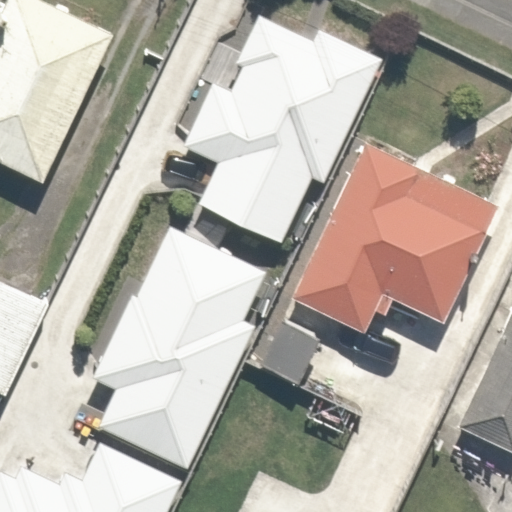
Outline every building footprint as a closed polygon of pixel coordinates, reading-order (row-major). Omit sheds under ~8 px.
[(0,154),(45,176),(116,28),(58,0),(6,0),(0,14),(0,154)] [(185,141),(221,156),(201,198),(284,237),(315,173),(327,178),(385,54),(321,24),(316,36),(260,10),(238,58),(245,61),(234,86),(215,79),(185,141)] [(501,201),(368,138),(294,292),(367,328),(378,306),(387,310),(396,293),(446,318),(501,201)] [(190,463),(258,320),(247,314),(270,266),(172,220),(139,291),(133,288),(94,373),(118,383),(99,422),(190,463)] [(0,387),(7,391),(49,296),(0,273),(0,387)] [(511,310),(460,420),(511,444),(511,310)] [(322,334),(283,316),(263,360),(302,378),(322,334)] [(346,511),(375,511),(421,414),(344,378),(293,487),(346,511)] [(0,462),(0,511),(164,511),(181,477),(103,441),(86,477),(68,469),(63,479),(22,460),(17,470),(0,462)]
